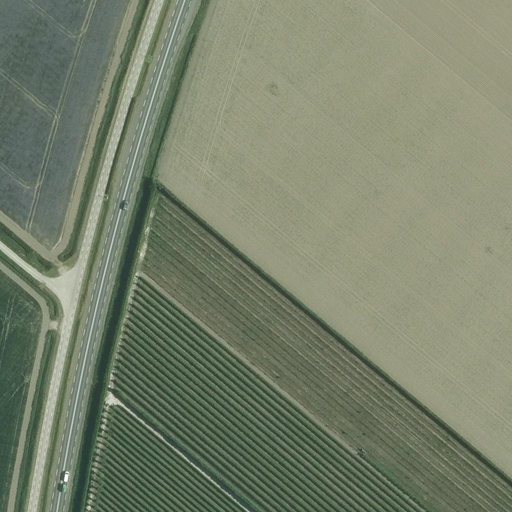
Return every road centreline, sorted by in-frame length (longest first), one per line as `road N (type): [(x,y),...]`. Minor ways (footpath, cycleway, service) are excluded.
road 1 (primary): [(56,511),(102,279),(184,0)]
road 2 (unclassified): [(72,289),(160,0)]
road 3 (unclassified): [(31,511),(72,289)]
